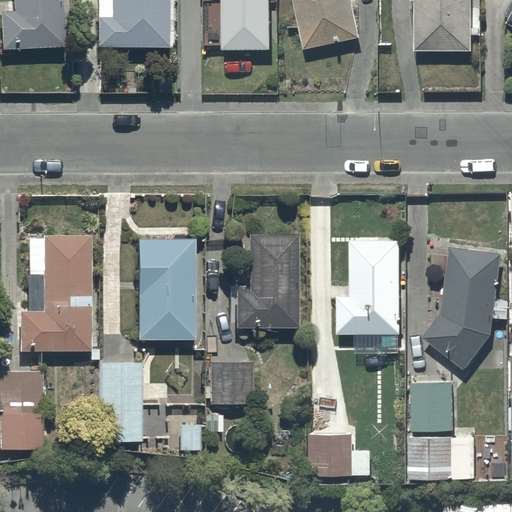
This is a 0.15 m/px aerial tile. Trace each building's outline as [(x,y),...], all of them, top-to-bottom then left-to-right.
[(64,53),(61,0),(11,0),(12,15),(0,15),(0,47),(0,55),(64,53)] [(96,0),(95,52),(172,54),(172,0),(96,0)] [(272,54),(271,0),(221,0),(222,55),(272,54)] [(362,40),(353,0),(293,0),(305,53),(362,40)] [(414,0),(415,55),(474,55),(473,0),(414,0)] [(88,265),(89,240),(27,240),(27,280),(41,280),(41,282),(19,284),(27,289),(34,297),(41,308),(41,317),(19,317),(19,356),(89,356),(89,363),(98,363),(98,352),(90,352),(90,330),(98,330),(98,310),(90,310),(90,265),(88,265)] [(296,333),(296,240),(247,240),(247,295),(234,295),(234,333),(296,333)] [(401,338),(401,243),(350,243),(350,299),(337,299),(337,338),(401,338)] [(192,245),(137,244),(137,345),(194,344),(192,245)] [(447,271),(427,269),(427,335),(422,341),(465,374),(492,338),(502,256),(449,249),(447,271)] [(251,366),(209,366),(208,408),(250,409),(251,366)] [(141,447),(141,368),(98,368),(98,447),(141,447)] [(0,454),(41,455),(42,378),(0,377),(0,454)] [(454,434),(453,384),(409,386),(411,436),(454,434)] [(200,455),(199,429),(178,429),(178,455),(200,455)] [(352,452),(353,434),(352,432),(309,433),(308,479),(320,479),(320,487),(352,488),(352,478),(371,478),(371,452),(352,452)] [(477,439),(409,439),(409,483),(476,483),(476,473),(480,473),(480,449),(477,449),(477,439)]
